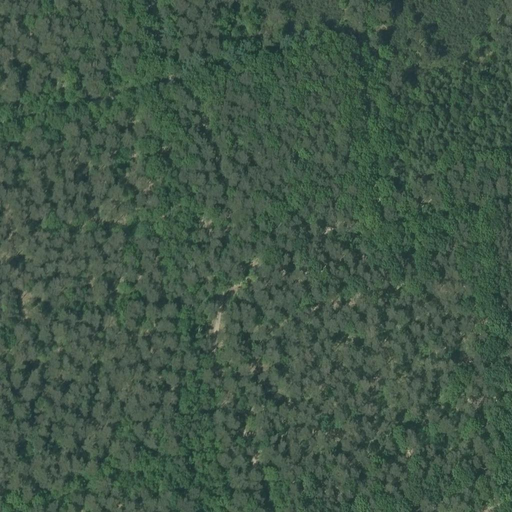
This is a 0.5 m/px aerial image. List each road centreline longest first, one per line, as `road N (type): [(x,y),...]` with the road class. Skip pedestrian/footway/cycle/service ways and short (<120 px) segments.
road 1 (track): [(380,235),(351,47),(325,42),(210,76)]
road 2 (track): [(178,86),(204,132),(217,184),(223,279)]
road 3 (track): [(271,511),(210,367)]
road 4 (track): [(380,235),(261,268)]
